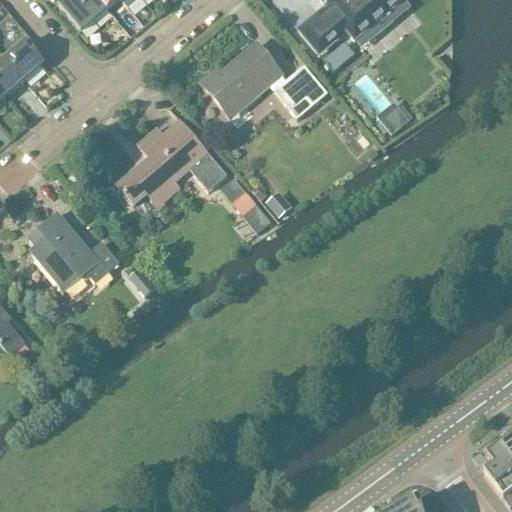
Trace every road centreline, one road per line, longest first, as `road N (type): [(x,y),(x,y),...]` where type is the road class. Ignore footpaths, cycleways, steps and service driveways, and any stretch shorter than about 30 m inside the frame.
road 1 (residential): [(101,98),(219,0)]
road 2 (residential): [(0,186),(101,98)]
road 3 (residential): [(16,0),(101,98)]
